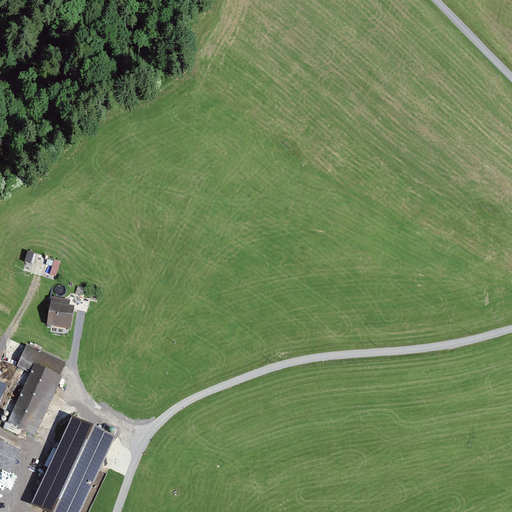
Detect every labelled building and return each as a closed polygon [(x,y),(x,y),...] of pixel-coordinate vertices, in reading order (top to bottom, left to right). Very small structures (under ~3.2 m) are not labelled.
[(34,258),(36,247),(30,246),(27,257),(34,258)] [(53,270),(59,271),(63,256),(57,254),(53,270)] [(50,299),(45,328),(68,331),(72,303),(50,299)] [(7,425),(34,437),(66,366),(27,349),(18,369),(29,374),(7,425)] [(49,460),(26,509),(33,511),(77,511),(110,441),(67,421),(49,460)] [(0,470),(8,475),(18,453),(0,445),(0,470)]
